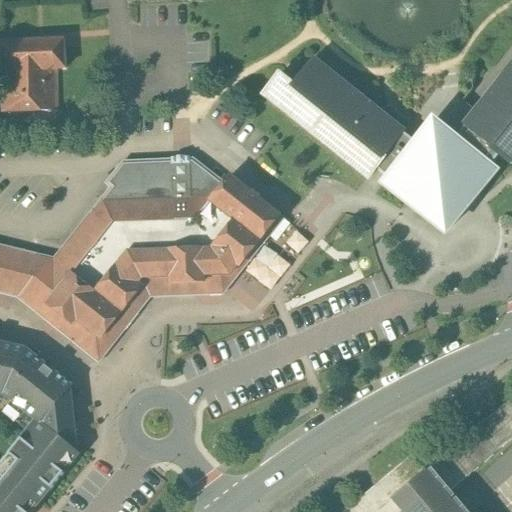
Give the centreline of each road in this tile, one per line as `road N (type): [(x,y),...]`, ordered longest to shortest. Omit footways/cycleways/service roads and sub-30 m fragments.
road 1 (tertiary): [(511,344),(378,403),(219,511)]
road 2 (residential): [(116,0),(129,92),(126,148)]
